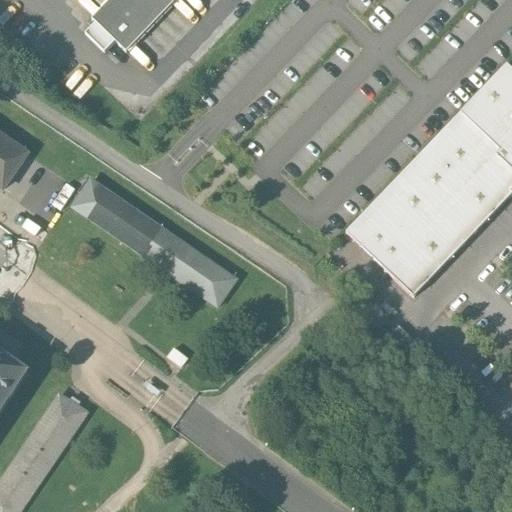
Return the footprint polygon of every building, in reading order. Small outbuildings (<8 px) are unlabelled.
[(104,54),(115,43),(126,54),(178,0),(112,0),(92,21),(95,25),(85,36),(104,54)] [(511,73),(506,68),(346,235),(413,300),(511,197),(511,73)] [(0,133),(0,184),(10,191),(34,155),(0,133)] [(88,187),(71,214),(219,306),(236,279),(88,187)] [(0,361),(0,438),(36,386),(0,361)] [(58,395),(0,481),(0,511),(23,511),(88,416),(58,395)]
